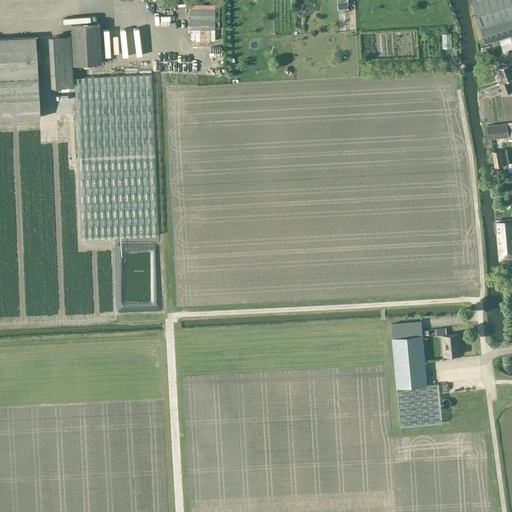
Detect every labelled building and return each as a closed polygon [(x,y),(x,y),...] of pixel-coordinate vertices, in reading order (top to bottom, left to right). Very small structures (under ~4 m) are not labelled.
[(511,0),(471,0),(473,3),(480,28),(481,28),(485,43),(499,38),(510,35),(511,34),(511,0)] [(101,64),(98,24),(71,25),(73,65),(101,64)] [(511,48),(511,41),(510,35),(499,38),(503,51),(511,48)] [(0,37),(0,118),(39,117),(36,63),(41,63),(41,50),(36,50),(35,36),(0,37)] [(51,87),(72,87),(70,36),(49,37),(51,87)] [(499,68),(502,76),(497,78),(500,83),(504,94),(511,91),(511,86),(509,80),(511,78),(511,54),(505,57),(508,65),(499,68)] [(158,236),(151,75),(74,78),(80,239),(158,236)] [(509,140),(511,139),(511,122),(487,125),(489,139),(509,136),(509,140)] [(502,167),(509,166),(507,150),(501,150),(493,151),(495,168),(502,167)] [(511,220),(497,221),(500,257),(511,256),(511,220)] [(397,388),(427,385),(421,321),(391,324),(397,388)] [(458,342),(460,342),(459,334),(443,335),(445,356),(460,354),(458,342)] [(439,384),(427,385),(397,388),(400,427),(442,423),(439,384)]
